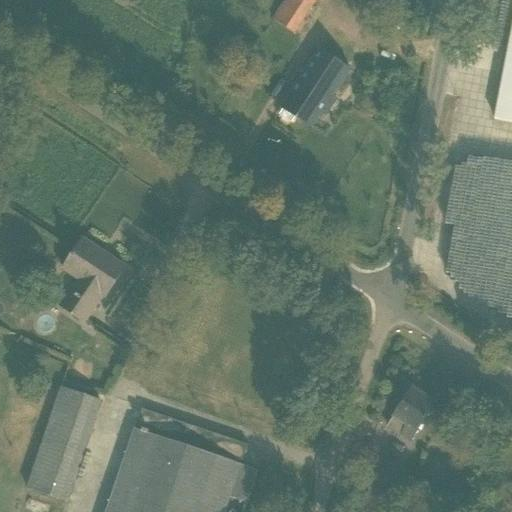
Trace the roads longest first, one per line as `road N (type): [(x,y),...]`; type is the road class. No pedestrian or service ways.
road 1 (unclassified): [(389,301),(0,45)]
road 2 (unclassified): [(389,301),(453,0)]
road 3 (unclassified): [(389,301),(331,466)]
road 4 (unclassified): [(511,381),(389,301)]
